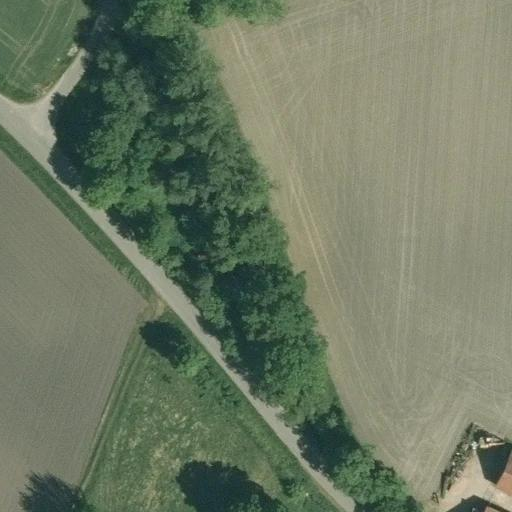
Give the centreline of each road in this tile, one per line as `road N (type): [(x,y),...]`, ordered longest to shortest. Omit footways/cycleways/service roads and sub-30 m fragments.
road 1 (unclassified): [(32,136),(365,511)]
road 2 (unclassified): [(32,136),(104,38),(106,0)]
